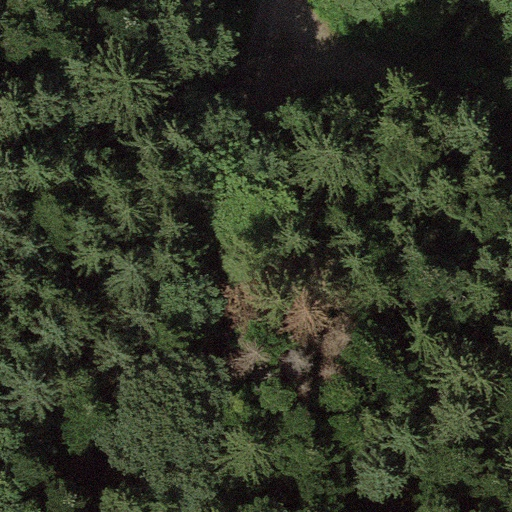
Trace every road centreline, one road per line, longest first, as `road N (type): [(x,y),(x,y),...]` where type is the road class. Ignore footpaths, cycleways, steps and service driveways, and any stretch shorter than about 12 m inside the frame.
road 1 (track): [(269,0),(246,83),(216,511)]
road 2 (track): [(511,121),(264,18)]
road 3 (track): [(0,175),(246,83)]
